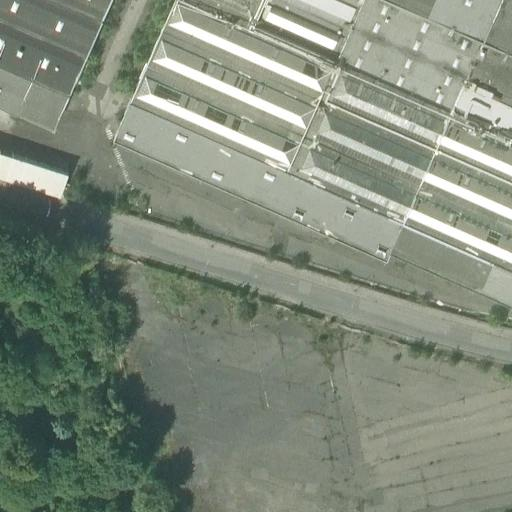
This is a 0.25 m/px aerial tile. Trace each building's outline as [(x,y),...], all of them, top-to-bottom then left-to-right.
[(75,74),(107,0),(0,0),(0,61),(32,75),(68,91),(75,74)] [(511,0),(174,0),(131,99),(403,219),(511,267),(511,0)] [(0,104),(16,111),(32,75),(0,61),(0,104)] [(403,219),(131,99),(115,137),(388,257),(391,250),(403,219)] [(0,176),(59,195),(67,172),(0,151),(0,176)] [(511,267),(403,219),(391,250),(511,302),(511,267)]
